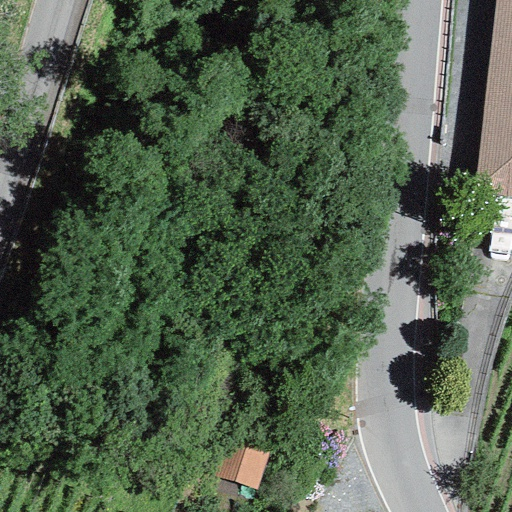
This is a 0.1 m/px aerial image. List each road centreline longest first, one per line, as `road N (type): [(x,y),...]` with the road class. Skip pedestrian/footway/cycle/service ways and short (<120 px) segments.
road 1 (tertiary): [(426,511),(391,429),(388,366),(422,0)]
road 2 (tertiary): [(63,0),(0,195)]
